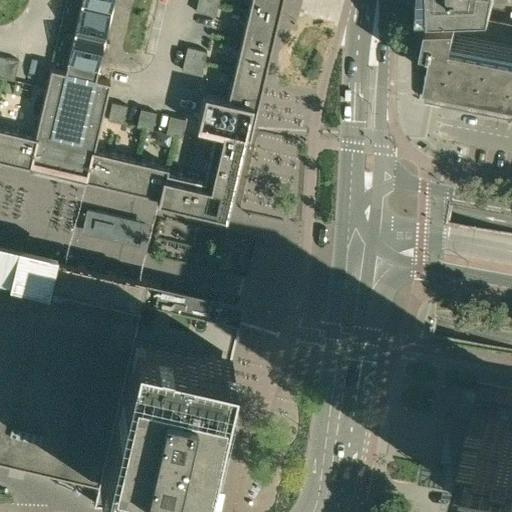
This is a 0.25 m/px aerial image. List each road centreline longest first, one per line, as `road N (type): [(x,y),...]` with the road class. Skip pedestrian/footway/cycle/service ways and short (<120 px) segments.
road 1 (tertiary): [(352,209),(304,511)]
road 2 (secondary): [(364,4),(352,209)]
road 3 (tertiary): [(331,511),(363,337)]
road 4 (secondary): [(379,131),(381,0)]
